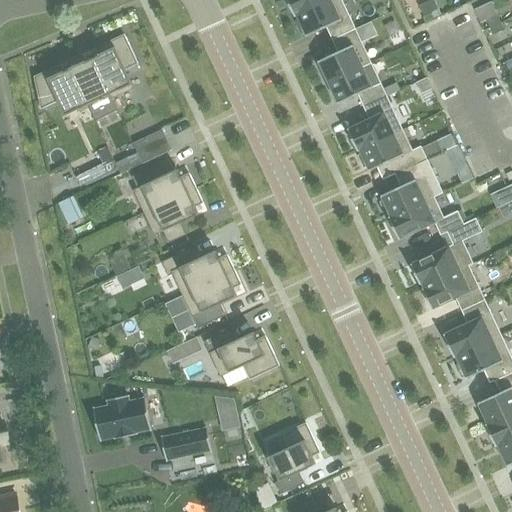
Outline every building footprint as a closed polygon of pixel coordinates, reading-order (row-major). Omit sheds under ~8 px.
[(286,0),(294,16),(329,0),(286,0)] [(329,0),(294,16),(295,17),(297,16),(299,20),(296,21),(301,33),(304,32),(307,37),(326,28),(332,40),(355,29),(342,0),(329,0)] [(430,0),(426,2),(432,13),(439,10),(434,0),(430,0)] [(432,13),(426,2),(419,6),(424,17),(432,13)] [(501,22),(497,15),(486,20),(490,28),(501,22)] [(501,22),(490,28),(493,35),(504,30),(501,22)] [(338,52),(318,61),(328,83),(371,62),(361,41),(355,29),(332,40),(338,52)] [(100,56),(93,59),(112,99),(134,88),(125,69),(138,64),(124,34),(96,48),(100,56)] [(83,54),(68,61),(88,105),(95,119),(116,109),(111,99),(112,99),(93,59),(86,62),(83,54)] [(61,64),(34,77),(41,109),(59,101),(65,115),(88,105),(68,61),(67,61),(70,69),(65,72),(61,64)] [(371,62),(328,83),(338,104),(358,95),(364,107),(387,96),(381,83),(372,87),(363,67),(372,63),(371,62)] [(369,119),(347,129),(349,133),(357,151),(403,130),(387,96),(364,107),(369,119)] [(137,153),(142,164),(172,150),(162,129),(133,143),(137,153)] [(403,130),(357,151),(358,152),(360,151),(362,154),(358,156),(364,167),(367,166),(370,171),(389,162),(395,174),(418,163),(427,159),(421,146),(412,150),(403,130)] [(137,153),(126,158),(131,169),(142,164),(137,153)] [(383,201),(380,202),(386,214),(389,212),(391,216),(388,217),(389,218),(434,197),(443,193),(427,159),(418,163),(395,174),(401,186),(381,196),(383,201)] [(118,168),(114,161),(103,166),(107,173),(118,168)] [(144,213),(196,188),(189,173),(181,177),(178,169),(161,177),(156,166),(132,177),(138,188),(133,190),(144,213)] [(196,188),(144,213),(155,235),(163,231),(169,242),(186,235),(180,223),(199,215),(195,207),(203,203),(196,188)] [(434,197),(389,218),(399,239),(435,223),(440,235),(447,232),(464,224),(458,211),(444,217),(434,197)] [(453,245),(411,264),(420,285),(422,284),(423,286),(473,263),(463,241),(482,232),(476,218),(464,224),(447,232),(453,245)] [(172,274),(182,294),(234,269),(227,255),(219,258),(216,251),(199,258),(194,247),(162,262),(168,275),(172,274)] [(131,268),(124,254),(109,260),(116,275),(131,268)] [(424,288),(422,289),(432,309),(456,298),(462,311),(485,300),(479,287),(469,265),(473,263),(423,286),(424,288)] [(234,269),(182,294),(198,328),(226,315),(220,304),(237,296),(233,288),(241,284),(234,269)] [(468,323),(443,335),(454,357),(501,335),(485,300),(462,311),(468,323)] [(250,379),(279,366),(265,336),(257,340),(254,332),(237,340),(232,328),(204,341),(220,376),(244,365),(250,379)] [(511,357),(501,335),(454,357),(454,358),(456,357),(459,364),(456,365),(462,377),(465,375),(467,379),(480,372),(488,368),(494,381),(511,372),(511,357)] [(500,393),(478,403),(488,424),(511,412),(511,372),(494,381),(500,393)] [(136,432),(151,429),(145,398),(129,401),(128,395),(108,400),(109,406),(94,409),(100,440),(116,437),(116,439),(136,434),(136,432)] [(511,412),(488,424),(485,425),(496,447),(498,446),(511,439),(511,412)] [(269,457),(280,480),(275,482),(281,494),(304,483),(299,471),(315,464),(312,456),(320,452),(306,423),(277,436),(283,450),(269,457)] [(166,460),(211,450),(207,428),(161,438),(166,460)] [(511,439),(498,446),(508,466),(511,464),(511,439)] [(19,511),(16,495),(0,497),(0,511),(19,511)]
